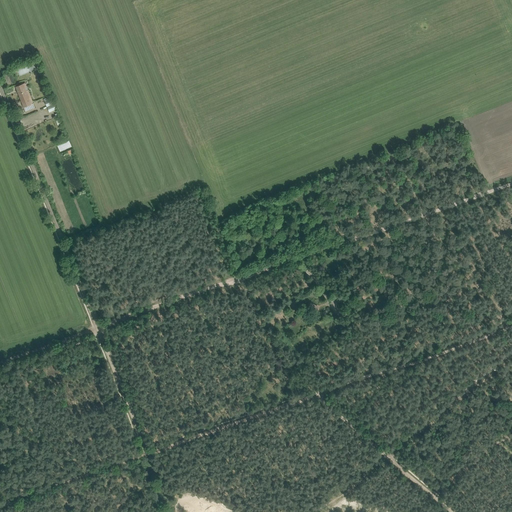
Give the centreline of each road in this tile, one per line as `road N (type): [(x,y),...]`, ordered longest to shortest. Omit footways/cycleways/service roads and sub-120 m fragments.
road 1 (track): [(94,329),(511,179)]
road 2 (track): [(94,329),(0,91)]
road 3 (track): [(318,393),(511,327)]
road 4 (track): [(318,393),(145,453)]
road 5 (track): [(511,345),(384,452)]
road 6 (track): [(0,504),(145,453)]
road 7 (track): [(145,453),(94,329)]
